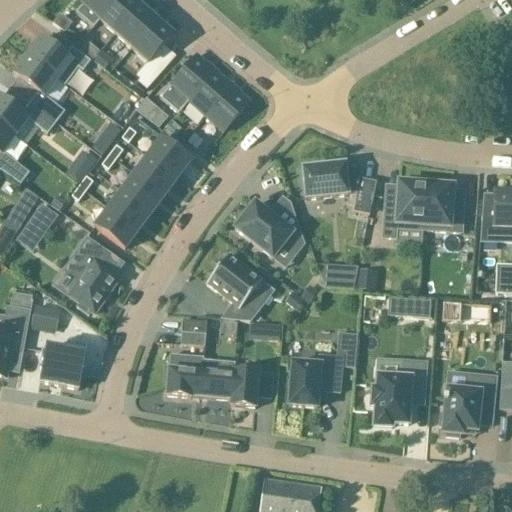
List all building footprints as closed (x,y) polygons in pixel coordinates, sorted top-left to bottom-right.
[(98,23),(118,0),(88,0),(81,8),(75,15),(92,30),(98,23)] [(128,0),(118,0),(98,23),(115,37),(139,9),(128,0)] [(131,52),(155,23),(139,9),(115,37),(131,52)] [(172,38),(155,23),(131,52),(148,67),(172,38)] [(40,41),(26,59),(65,88),(78,71),(82,75),(90,64),(71,50),(64,59),(40,41)] [(90,41),(80,50),(101,72),(110,62),(90,41)] [(26,59),(13,77),(17,81),(37,95),(29,106),(56,126),(64,114),(55,107),(67,91),(65,89),(65,88),(26,59)] [(178,117),(189,105),(188,105),(214,74),(215,75),(216,74),(207,67),(206,67),(196,59),(159,101),(178,117)] [(223,82),(215,75),(214,74),(188,105),(189,105),(205,120),(232,89),(224,82),(223,82)] [(232,89),(205,120),(223,135),(249,105),(239,96),(240,96),(232,89)] [(0,101),(0,129),(14,140),(27,123),(38,132),(47,138),(56,126),(29,106),(21,117),(2,102),(0,101)] [(166,119),(155,110),(145,122),(156,131),(166,119)] [(0,129),(0,174),(20,188),(28,177),(15,167),(27,150),(26,149),(14,140),(0,129)] [(129,132),(122,141),(128,146),(135,137),(129,132)] [(160,142),(147,160),(177,183),(190,165),(160,142)] [(97,143),(91,151),(102,159),(108,151),(97,143)] [(116,149),(109,159),(115,163),(122,154),(116,149)] [(101,168),(108,173),(115,163),(109,159),(101,168)] [(177,183),(147,160),(134,177),(164,200),(177,183)] [(75,163),(64,178),(79,189),(84,182),(86,180),(90,175),(75,163)] [(319,170),(302,172),(305,202),(356,197),(353,214),(368,217),(375,186),(359,182),(359,184),(346,186),(344,167),(327,169),(326,168),(319,169),(319,170)] [(121,195),(151,217),(164,200),(134,177),(121,195)] [(78,190),(85,195),(92,185),(86,180),(78,190)] [(422,234),(426,188),(413,187),(413,183),(398,182),(397,198),(385,197),(382,241),(395,242),(396,232),(422,234)] [(426,188),(422,234),(461,237),(464,202),(452,202),(453,186),(438,185),(437,188),(426,188)] [(85,195),(78,190),(71,200),(78,204),(85,195)] [(484,198),(480,245),(511,245),(511,194),(493,194),(493,199),(484,198)] [(138,235),(151,217),(121,195),(108,212),(138,235)] [(57,200),(51,208),(59,214),(65,206),(57,200)] [(40,205),(22,232),(38,243),(57,217),(40,205)] [(254,207),(234,232),(272,262),(284,246),(297,256),(304,247),(290,208),(287,205),(274,223),(254,207)] [(138,235),(108,212),(94,230),(124,253),(138,235)] [(78,286),(69,299),(80,307),(77,311),(88,318),(90,315),(94,317),(119,281),(116,279),(102,269),(110,258),(86,241),(63,275),(78,286)] [(228,258),(206,287),(233,307),(221,323),(250,325),(256,317),(248,311),(266,288),(228,258)] [(343,270),(342,293),(353,294),(358,271),(343,270)] [(358,272),(356,293),(375,294),(376,274),(358,272)] [(511,296),(511,286),(502,286),(502,297),(511,296)] [(309,288),(300,299),(308,305),(317,293),(309,288)] [(292,294),(284,305),(295,313),(303,303),(292,294)] [(390,302),(390,317),(429,318),(430,304),(390,302)] [(35,308),(31,329),(53,333),(57,312),(35,308)] [(0,379),(5,381),(7,373),(11,350),(24,353),(31,314),(30,313),(10,310),(8,309),(6,321),(4,333),(0,332),(0,379)] [(205,338),(206,325),(183,323),(181,335),(205,338)] [(280,343),(280,326),(248,327),(248,344),(280,343)] [(205,338),(181,335),(180,348),(204,350),(205,338)] [(41,351),(38,368),(42,369),(39,387),(78,393),(84,359),(87,344),(67,340),(64,355),(41,351)] [(292,366),(288,409),(316,411),(318,390),(323,390),(322,395),(339,396),(342,361),(319,359),(318,368),(292,366)] [(192,402),(199,402),(203,362),(203,361),(191,360),(190,375),(168,373),(166,400),(192,402)] [(203,362),(199,402),(228,405),(228,410),(230,410),(233,379),(213,377),(214,363),(203,362)] [(511,365),(502,365),(499,413),(511,414),(511,365)] [(407,429),(409,408),(409,398),(423,399),(425,370),(400,368),(399,381),(377,380),(376,393),(372,393),(371,410),(375,411),(373,430),(390,431),(391,428),(407,429)] [(271,402),(273,377),(259,376),(259,375),(234,372),(233,379),(230,410),(256,413),(257,401),(271,402)] [(496,381),(469,378),(467,395),(446,392),(445,401),(443,401),(442,405),(445,406),(444,417),(440,416),(439,430),(442,430),(442,436),(445,437),(445,440),(459,442),(459,438),(463,438),(463,433),(476,434),(477,430),(478,412),(492,413),(496,381)] [(259,511),(318,511),(321,492),(264,484),(259,511)]
